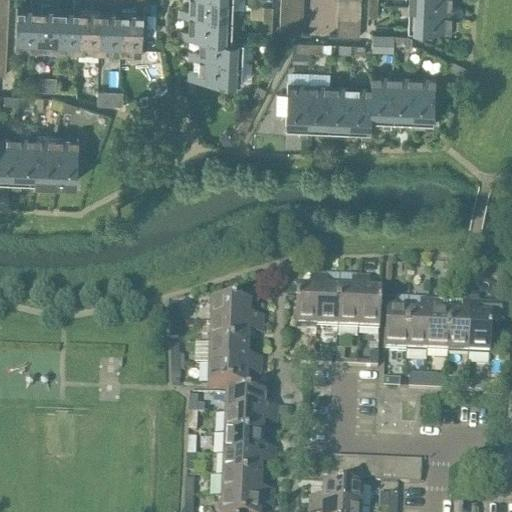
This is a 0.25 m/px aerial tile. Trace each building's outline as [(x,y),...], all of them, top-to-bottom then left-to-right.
[(0,0),(0,10),(8,11),(8,0),(0,0)] [(36,48),(38,0),(30,0),(30,4),(16,4),(14,47),(36,48)] [(38,0),(36,48),(57,49),(59,0),(38,0)] [(59,0),(57,49),(78,50),(79,0),(72,0),(72,6),(60,6),(59,0)] [(79,0),(78,50),(98,51),(100,0),(93,0),(93,7),(80,7),(80,0),(79,0)] [(100,0),(98,51),(119,52),(121,0),(113,0),(113,8),(101,8),(101,0),(100,0)] [(121,0),(119,52),(141,53),(141,47),(155,48),(157,5),(143,5),(142,0),(134,0),(134,9),(122,9),(122,0),(121,0)] [(231,18),(232,0),(188,0),(188,8),(178,8),(178,16),(231,18)] [(280,12),(302,13),(302,2),(280,1),(280,12)] [(368,3),(367,17),(376,17),(377,4),(368,3)] [(337,15),(360,16),(360,5),(338,4),(337,15)] [(460,8),(408,5),(407,27),(450,29),(451,15),(460,15),(460,8)] [(263,7),(262,19),(272,20),(272,7),(263,7)] [(0,21),(8,21),(8,11),(0,10),(0,21)] [(279,23),(301,24),(302,13),(280,12),(279,23)] [(337,25),(359,26),(360,16),(337,15),(337,25)] [(177,36),(242,39),(242,38),(230,38),(231,18),(178,16),(178,17),(188,17),(187,29),(177,29),(177,36)] [(262,33),(271,33),(272,20),(262,19),(262,33)] [(301,24),(279,23),(279,34),(301,35),(301,24)] [(359,26),(337,25),(336,36),(359,37),(359,26)] [(381,35),(381,43),(393,44),(393,35),(381,35)] [(411,45),(411,36),(393,35),(393,44),(411,45)] [(241,60),(242,39),(177,36),(177,37),(199,38),(198,50),(188,50),(188,57),(241,60)] [(296,52),(309,52),(309,42),(297,42),(296,52)] [(323,53),(323,43),(309,42),(309,52),(323,53)] [(338,45),(338,54),(351,55),(351,45),(338,45)] [(364,55),(364,45),(351,45),(351,55),(364,55)] [(265,73),(273,77),(282,59),(275,55),(265,73)] [(187,70),(187,79),(241,81),(241,60),(188,57),(188,58),(198,58),(197,70),(187,70)] [(368,139),(371,74),(370,74),(370,86),(349,85),(347,138),(348,138),(349,128),(361,128),(360,138),(368,139)] [(391,75),(371,74),(368,139),(369,139),(370,117),(382,117),(382,127),(389,128),(391,75)] [(412,76),(391,75),(389,128),(390,128),(390,118),(403,118),(403,128),(410,128),(412,76)] [(412,76),(410,128),(411,128),(411,119),(424,119),(424,129),(431,129),(433,77),(412,76)] [(187,80),(186,92),(195,92),(196,80),(187,80)] [(306,136),(308,83),(286,83),(285,125),(298,126),(298,136),(306,136)] [(329,84),(308,83),(306,136),(307,136),(307,126),(319,127),(319,137),(327,137),(329,84)] [(349,85),(329,84),(327,137),(328,127),(340,127),(340,137),(347,138),(349,85)] [(98,92),(98,104),(106,104),(106,92),(98,92)] [(254,92),(242,116),(250,120),(263,97),(254,92)] [(5,104),(16,104),(17,96),(5,95),(5,104)] [(25,105),(25,96),(17,96),(16,104),(25,105)] [(52,97),(49,106),(62,110),(65,101),(52,97)] [(75,114),(77,105),(65,101),(62,110),(75,114)] [(243,134),(250,120),(242,116),(235,130),(243,134)] [(13,188),(15,136),(0,134),(0,178),(12,179),(12,188),(13,188)] [(36,137),(15,136),(13,188),(20,189),(20,179),(33,180),(32,190),(34,190),(36,137)] [(56,138),(36,137),(34,190),(41,190),(41,180),(54,180),(53,190),(54,190),(56,138)] [(56,138),(54,190),(62,191),(62,181),(76,182),(78,139),(56,138)] [(316,329),(319,277),(310,276),(309,289),(297,288),(295,328),(316,329)] [(316,329),(337,330),(339,278),(319,277),(316,329)] [(337,330),(358,330),(360,278),(339,278),(337,330)] [(358,330),(379,331),(380,292),(368,291),(369,279),(360,278),(358,330)] [(387,299),(385,352),(406,353),(408,300),(387,299)] [(406,353),(427,354),(429,301),(408,300),(406,353)] [(427,354),(448,355),(449,315),(437,315),(438,301),(429,301),(427,354)] [(448,355),(468,355),(471,303),(462,302),(461,316),(449,315),(448,355)] [(210,324),(262,326),(262,318),(249,317),(250,304),(211,303),(210,324)] [(471,303),(468,355),(490,356),(491,322),(501,322),(501,304),(479,303),(471,303)] [(168,306),(169,323),(177,323),(176,305),(168,306)] [(169,323),(169,339),(178,338),(177,323),(169,323)] [(210,324),(209,345),(248,346),(249,334),(261,335),(262,326),(210,324)] [(209,345),(208,365),(260,368),(260,359),(248,358),(248,346),(209,345)] [(170,347),(170,364),(179,364),(178,347),(170,347)] [(335,365),(356,366),(356,362),(344,361),(344,350),(336,350),(335,365)] [(378,367),(378,353),(370,353),(370,362),(356,362),(356,366),(378,367)] [(298,364),(311,364),(315,365),(315,356),(298,355),(298,364)] [(315,365),(332,365),(332,357),(315,356),(315,365)] [(170,364),(171,381),(180,381),(179,364),(170,364)] [(207,387),(246,389),(247,376),(260,376),(260,368),(208,365),(207,387)] [(408,388),(421,389),(425,389),(426,375),(409,374),(408,388)] [(425,389),(438,390),(446,390),(446,382),(443,381),(437,376),(426,375),(425,389)] [(383,387),(396,388),(400,388),(400,380),(383,379),(383,387)] [(446,390),(467,391),(467,382),(446,382),(446,390)] [(467,391),(484,392),(484,383),(467,382),(467,391)] [(225,395),(224,416),(276,418),(276,409),(264,409),(264,396),(225,395)] [(189,397),(188,414),(197,415),(197,397),(189,397)] [(188,414),(187,431),(197,431),(197,415),(188,414)] [(224,416),(223,436),(262,438),(263,426),(276,427),(276,418),(224,416)] [(223,436),(222,457),(274,459),(275,451),(262,451),(262,438),(223,436)] [(187,437),(186,455),(196,456),(196,438),(187,437)] [(186,455),(186,472),(195,472),(196,456),(186,455)] [(222,457),(221,478),(261,480),(261,468),(274,468),(274,459),(222,457)] [(344,481),(345,459),(333,458),(332,480),(344,481)] [(345,459),(344,481),(354,481),(355,459),(345,459)] [(355,459),(354,481),(365,482),(366,459),(355,459)] [(366,459),(365,482),(376,482),(377,460),(366,459)] [(387,482),(388,460),(377,460),(376,482),(387,482)] [(388,460),(387,482),(398,483),(399,461),(388,460)] [(409,483),(410,461),(399,461),(398,483),(409,483)] [(410,461),(409,483),(420,484),(421,462),(410,461)] [(221,478),(221,499),(273,501),(273,492),(260,492),(261,480),(221,478)] [(185,480),(185,497),(193,498),(194,480),(185,480)] [(308,507),(361,509),(361,488),(322,486),(322,499),(309,499),(308,507)] [(389,493),(389,511),(397,511),(397,494),(389,493)] [(185,497),(184,511),(192,511),(193,498),(185,497)] [(221,499),(220,511),(259,511),(259,509),(272,510),(273,501),(221,499)]
